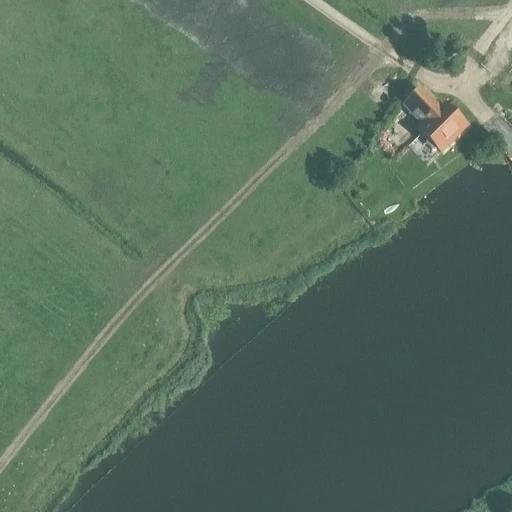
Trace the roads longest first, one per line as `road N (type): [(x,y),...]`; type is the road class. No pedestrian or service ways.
road 1 (track): [(0,476),(158,279),(400,27),(431,14),(506,13)]
road 2 (unclassified): [(455,86),(433,82),(313,0)]
